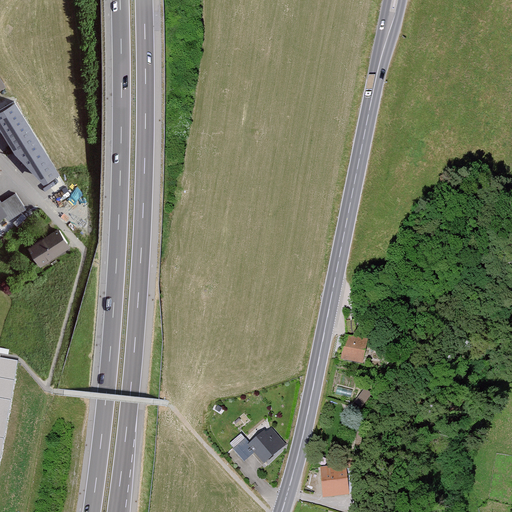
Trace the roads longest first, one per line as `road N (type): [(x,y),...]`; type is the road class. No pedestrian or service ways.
road 1 (primary): [(394,0),(281,511)]
road 2 (motorway): [(115,511),(142,216),(143,0)]
road 3 (motorway): [(119,0),(118,215),(91,511)]
